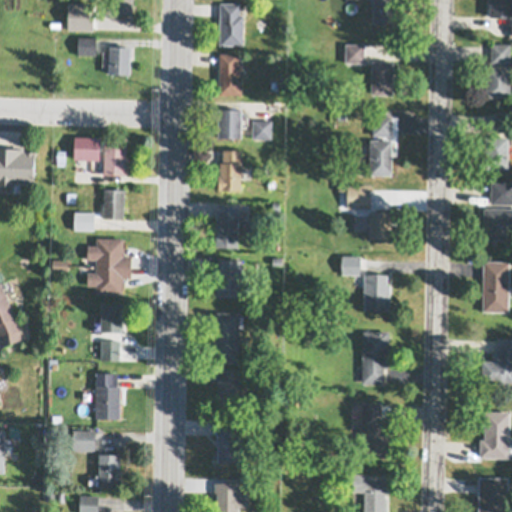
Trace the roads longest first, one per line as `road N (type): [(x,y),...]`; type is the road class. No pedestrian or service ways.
road 1 (tertiary): [(168,511),(178,0)]
road 2 (residential): [(444,0),(434,511)]
road 3 (residential): [(0,107),(177,113)]
